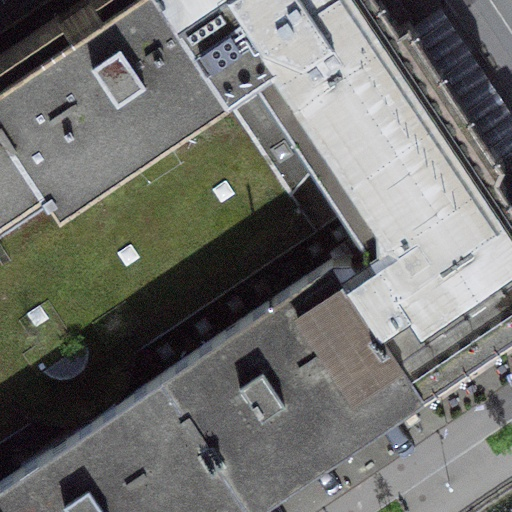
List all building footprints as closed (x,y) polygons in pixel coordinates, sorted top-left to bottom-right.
[(212,72),(164,0),(74,0),(0,50),(0,121),(34,173),(50,197),(220,84),(212,72)] [(164,0),(212,72),(320,0),(164,0)] [(511,194),(500,176),(502,159),(408,17),(397,24),(381,0),(320,0),(212,72),(220,84),(332,252),(415,376),(511,311),(511,194)] [(0,195),(0,475),(160,368),(332,252),(220,84),(50,197),(34,173),(0,195)] [(0,195),(34,173),(0,121),(0,195)] [(160,368),(243,493),(329,435),(405,383),(415,376),(332,252),(160,368)] [(0,510),(1,511),(213,511),(243,493),(160,368),(0,475),(0,510)]
